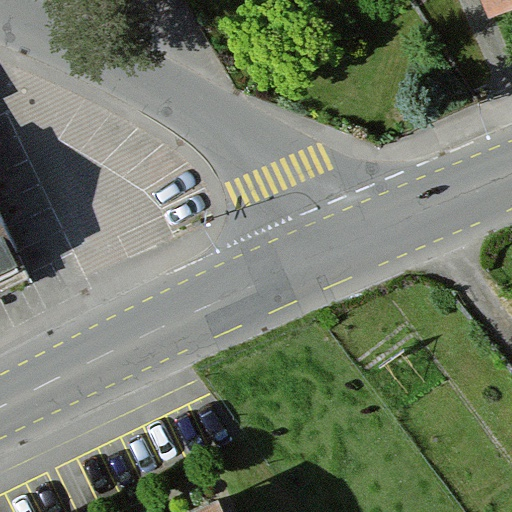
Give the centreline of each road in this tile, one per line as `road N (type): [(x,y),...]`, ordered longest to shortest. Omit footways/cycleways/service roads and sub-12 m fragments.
road 1 (tertiary): [(0,14),(172,83),(250,150),(283,191)]
road 2 (secondary): [(0,403),(261,277)]
road 3 (secondary): [(261,277),(292,314),(339,325),(363,319),(384,306),(408,265),(402,217)]
road 4 (secondary): [(402,217),(389,197),(349,174),(326,173),(283,191)]
